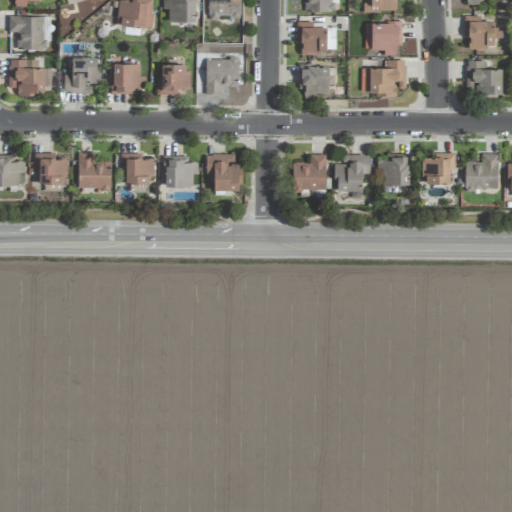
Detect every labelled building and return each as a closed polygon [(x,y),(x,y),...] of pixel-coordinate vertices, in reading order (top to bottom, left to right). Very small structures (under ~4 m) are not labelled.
[(119,0),(116,25),(150,29),(152,0),(130,0),(130,1),(119,0)] [(162,0),(162,9),(168,9),(167,22),(194,22),(194,0),(162,0)] [(207,0),(207,20),(218,20),(218,18),(240,18),(240,0),(207,0)] [(304,0),(304,11),(336,12),(336,0),(304,0)] [(370,0),(370,3),(362,3),(363,12),(396,11),(395,0),(370,0)] [(48,50),(49,17),(8,16),(8,32),(16,33),(16,49),(48,50)] [(468,48),(494,48),(493,21),(480,21),(480,16),(463,16),(464,37),(468,37),(468,48)] [(296,42),(301,42),(301,54),(325,54),(325,27),(313,27),(313,22),(296,22),(296,42)] [(395,56),(395,46),(400,46),(400,23),(364,23),(364,50),(382,50),(383,56),(395,56)] [(326,48),(334,48),(334,28),(327,28),(328,37),(326,37),(326,48)] [(98,58),(72,57),(71,75),(63,75),(63,93),(90,93),(90,84),(98,84),(98,58)] [(204,94),(220,94),(220,84),(238,84),(238,59),(205,58),(204,94)] [(43,68),(37,68),(38,60),(8,59),(7,94),(43,96),(43,68)] [(395,97),(395,88),(404,88),(405,60),(386,60),(386,68),(360,68),(359,92),(375,92),(375,96),(395,97)] [(501,94),(501,69),(484,69),(484,61),(465,61),(465,89),(473,89),(473,83),(478,83),(478,94),(501,94)] [(145,76),(139,76),(139,63),(112,64),(112,95),(134,95),(134,89),(145,89),(145,76)] [(176,95),(176,89),(187,89),(188,65),(161,64),(161,78),(156,78),(156,94),(176,95)] [(329,66),(300,65),(299,98),(316,98),(316,94),(328,94),(329,66)] [(54,153),(34,153),(34,170),(39,170),(39,184),(53,184),(53,190),(61,190),(61,174),(66,175),(66,159),(54,159),(54,153)] [(77,189),(109,190),(110,162),(93,161),(93,153),(78,153),(77,189)] [(153,159),(141,159),(141,153),(120,154),(120,171),(125,171),(125,183),(131,183),(131,191),(148,191),(148,177),(153,177),(153,159)] [(449,153),(434,154),(434,158),(422,158),(423,184),(450,183),(449,153)] [(497,154),(482,153),(482,162),(465,161),(464,189),(496,190),(497,154)] [(234,155),(206,154),(205,174),(213,174),(213,190),(240,191),(241,164),(234,164),(234,155)] [(324,155),(309,154),(309,163),(292,162),(292,190),(324,191),(324,155)] [(333,164),(333,190),(361,191),(362,173),(369,174),(369,155),(340,154),(340,164),(333,164)] [(408,185),(408,155),(387,155),(386,160),(381,160),(381,184),(408,185)] [(24,161),(9,161),(9,157),(0,156),(0,185),(18,186),(18,173),(23,173),(24,161)] [(191,186),(191,174),(197,174),(197,159),(164,159),(164,186),(191,186)]
